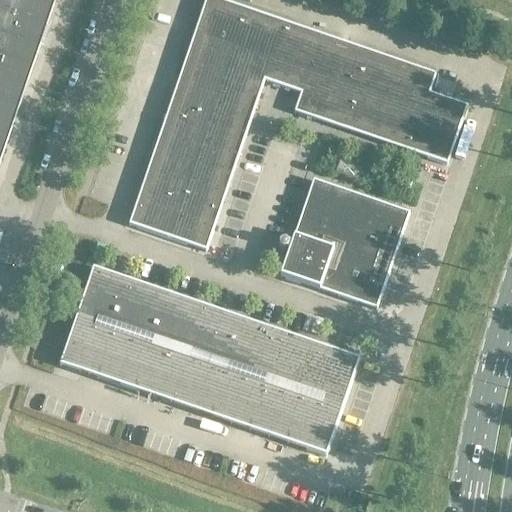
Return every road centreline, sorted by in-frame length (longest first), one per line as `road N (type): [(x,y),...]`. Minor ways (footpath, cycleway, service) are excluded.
road 1 (residential): [(0,346),(113,0)]
road 2 (unknown): [(71,0),(0,215)]
road 3 (secondary): [(511,304),(460,511)]
